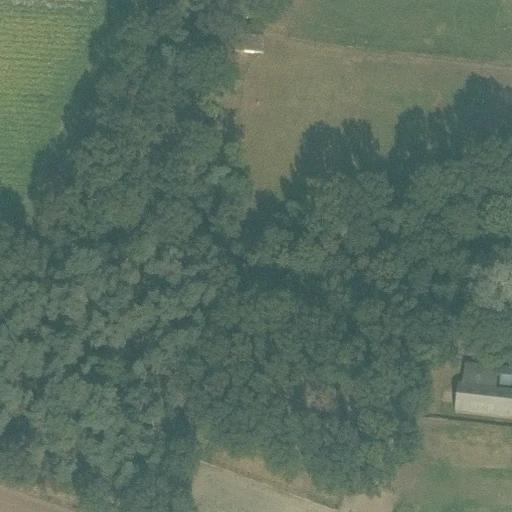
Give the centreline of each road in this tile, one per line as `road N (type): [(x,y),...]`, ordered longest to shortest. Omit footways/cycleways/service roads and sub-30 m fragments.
road 1 (track): [(41,238),(131,242),(282,229),(511,196)]
road 2 (track): [(41,238),(85,126),(160,0)]
